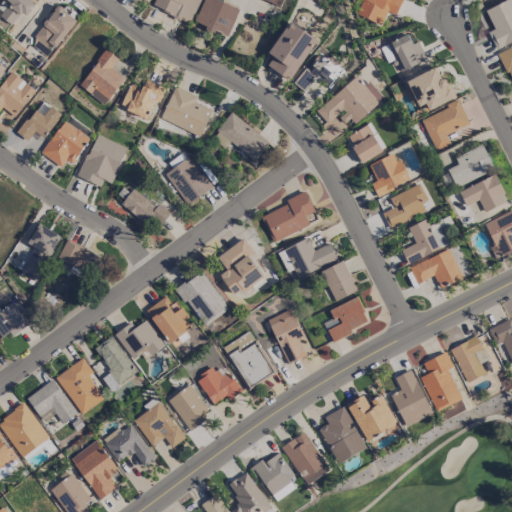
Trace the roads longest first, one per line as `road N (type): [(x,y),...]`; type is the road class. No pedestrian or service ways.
road 1 (residential): [(511,280),(404,328),(139,511)]
road 2 (residential): [(0,380),(309,149)]
road 3 (residential): [(309,149),(265,99),(145,39),(97,0)]
road 4 (residential): [(404,328),(309,149)]
road 5 (residential): [(150,272),(119,233),(0,160)]
road 6 (residential): [(511,147),(445,15)]
